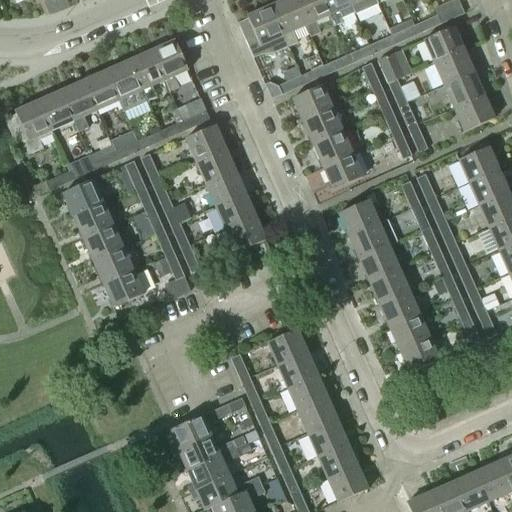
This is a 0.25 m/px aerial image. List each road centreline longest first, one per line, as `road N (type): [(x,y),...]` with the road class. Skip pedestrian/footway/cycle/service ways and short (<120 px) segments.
road 1 (residential): [(318,271),(203,0)]
road 2 (residential): [(205,408),(174,335),(318,271)]
road 3 (residential): [(318,271),(385,433),(406,450)]
road 4 (tertiary): [(0,44),(50,42),(151,0)]
